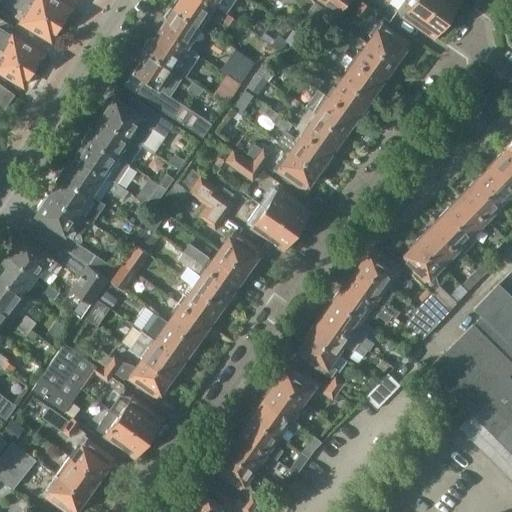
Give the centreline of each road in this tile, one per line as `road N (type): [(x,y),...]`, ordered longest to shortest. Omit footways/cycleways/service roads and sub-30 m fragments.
road 1 (residential): [(141,511),(474,37)]
road 2 (tertiary): [(126,0),(0,194)]
